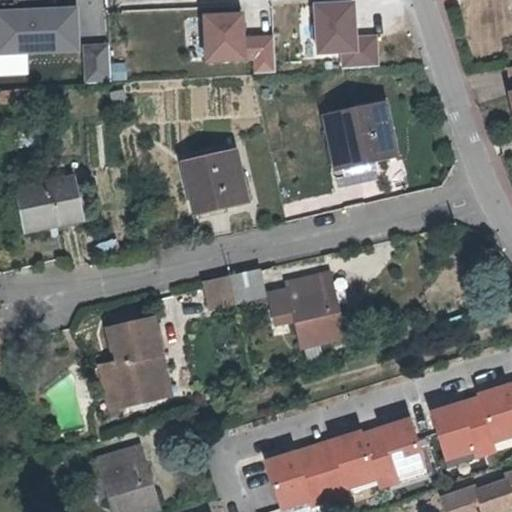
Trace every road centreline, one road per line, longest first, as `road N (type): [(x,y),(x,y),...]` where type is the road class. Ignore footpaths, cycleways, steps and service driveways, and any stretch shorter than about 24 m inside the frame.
road 1 (residential): [(17,301),(485,194)]
road 2 (residential): [(422,0),(485,194)]
